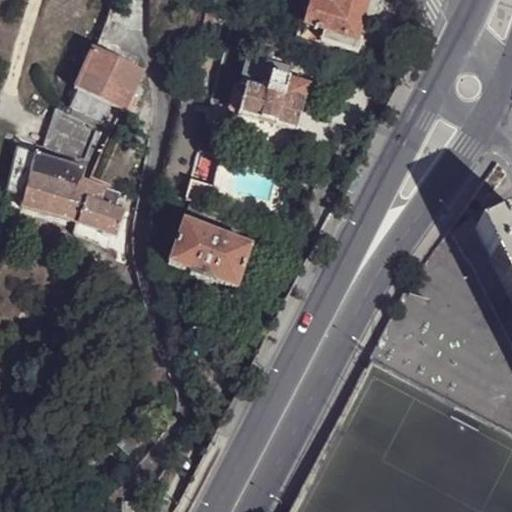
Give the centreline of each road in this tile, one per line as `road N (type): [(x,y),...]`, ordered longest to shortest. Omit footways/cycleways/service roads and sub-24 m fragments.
road 1 (tertiary): [(429,93),(209,511)]
road 2 (tertiary): [(249,511),(488,126)]
